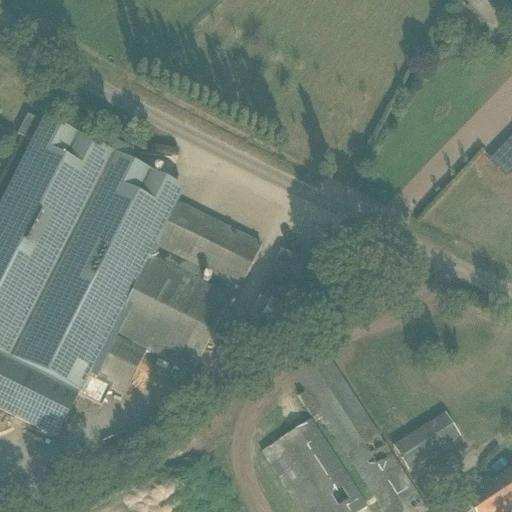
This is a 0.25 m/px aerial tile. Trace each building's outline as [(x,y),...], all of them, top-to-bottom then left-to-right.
[(468,0),(467,2),(493,28),(508,13),(496,1),(496,0),(468,0)] [(45,119),(0,218),(0,411),(63,439),(75,412),(69,409),(75,396),(89,396),(102,367),(109,367),(131,318),(139,318),(159,327),(154,338),(162,342),(162,353),(185,363),(205,363),(224,320),(224,316),(209,309),(209,287),(245,287),(265,244),(185,208),(195,186),(45,119)] [(489,159),(488,161),(506,178),(508,177),(511,172),(511,154),(503,146),(489,159)] [(259,296),(291,311),(305,318),(326,275),(280,253),(259,296)] [(261,301),(240,344),(263,355),(284,313),(261,301)] [(293,375),(306,394),(299,398),(315,422),(322,418),(374,497),(363,504),(310,422),(262,453),(300,511),(363,511),(376,504),(381,511),(468,511),(459,498),(438,511),(426,511),(324,356),(293,375)] [(445,416),(393,449),(407,471),(459,438),(445,416)] [(225,511),(178,430),(30,511),(225,511)] [(487,480),(459,498),(468,511),(511,511),(511,471),(491,486),(487,480)]
